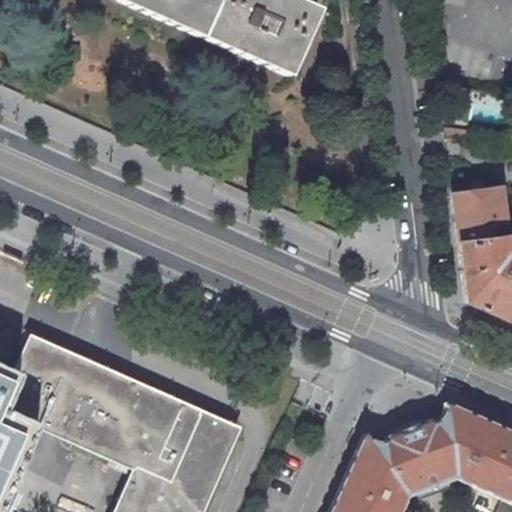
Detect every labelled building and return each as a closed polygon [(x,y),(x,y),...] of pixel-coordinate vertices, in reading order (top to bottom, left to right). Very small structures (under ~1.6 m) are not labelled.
[(113,0),(199,38),(215,0),(113,0)] [(215,0),(199,38),(287,76),(310,23),(316,9),(307,5),(296,0),(215,0)] [(465,90),(436,86),(438,102),(463,105),(465,90)] [(503,120),(503,100),(473,99),(472,119),(503,120)] [(499,188),(450,194),(457,244),(490,239),(487,224),(504,222),(499,188)] [(511,236),(490,239),(457,244),(464,303),(511,323),(511,236)] [(74,354),(68,351),(28,334),(11,372),(0,367),(0,511),(201,511),(240,427),(96,364),(84,358),(74,354)] [(511,432),(447,403),(443,404),(443,412),(442,414),(442,416),(439,419),(433,424),(431,419),(423,422),(423,423),(394,435),(393,433),(385,437),(387,442),(377,442),(375,441),(373,441),(371,439),(366,434),(363,435),(328,511),(399,511),(407,495),(454,478),(511,503),(511,432)]
